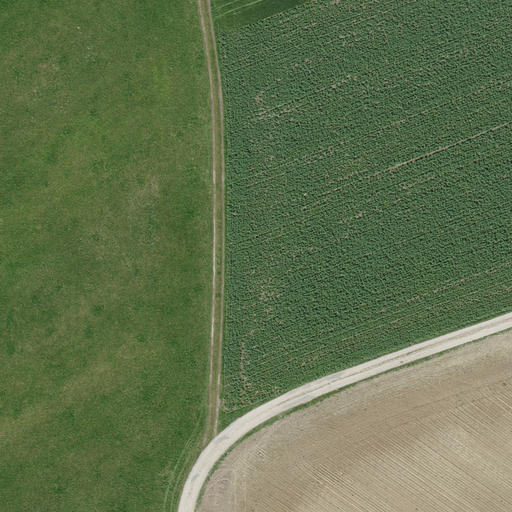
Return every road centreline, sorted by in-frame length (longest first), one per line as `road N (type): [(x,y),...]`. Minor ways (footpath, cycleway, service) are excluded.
road 1 (track): [(201,0),(218,145),(215,395),(206,459)]
road 2 (track): [(511,318),(251,419),(206,459),(186,511)]
